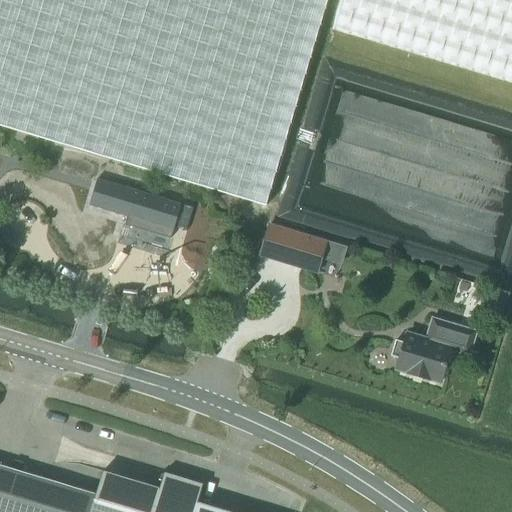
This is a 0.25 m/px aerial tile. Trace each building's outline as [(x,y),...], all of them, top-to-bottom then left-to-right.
[(0,0),(0,125),(185,181),(266,206),(269,194),(327,0),(0,0)] [(511,0),(338,0),(331,24),(511,78),(511,0)] [(260,255),(317,273),(326,242),(269,225),(260,255)] [(396,340),(391,356),(400,358),(396,369),(440,383),(450,351),(470,357),(477,331),(431,318),(425,338),(407,333),(404,343),(396,340)] [(0,464),(0,511),(232,511),(198,502),(203,484),(164,472),(159,488),(102,471),(95,493),(0,464)]
